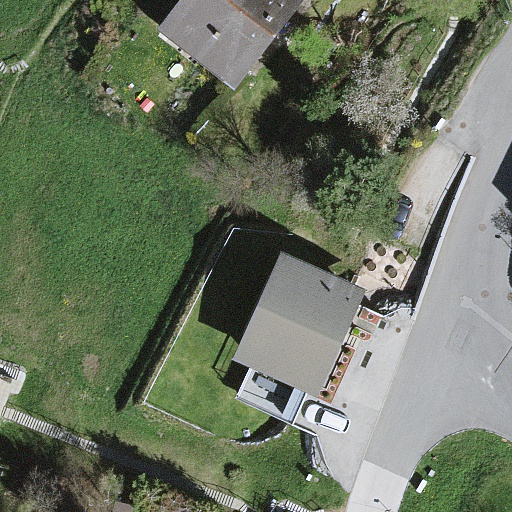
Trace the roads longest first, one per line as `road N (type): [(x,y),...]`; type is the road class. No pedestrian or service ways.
road 1 (residential): [(472,312),(390,511)]
road 2 (residential): [(511,195),(472,312)]
